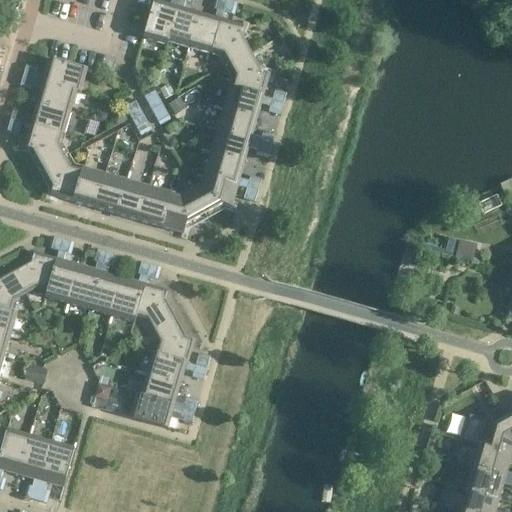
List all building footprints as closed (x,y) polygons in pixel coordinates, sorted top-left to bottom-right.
[(171,0),(169,7),(153,2),(142,40),(166,47),(167,44),(178,0),(171,0)] [(190,0),(178,0),(167,44),(188,50),(198,16),(182,11),(185,3),(190,4),(190,0)] [(222,14),(226,1),(220,0),(213,0),(210,10),(215,12),(213,20),(198,16),(188,50),(211,56),(212,52),(220,22),(222,14)] [(226,1),(222,14),(233,17),(237,5),(226,1)] [(235,26),(220,22),(212,52),(223,55),(230,67),(250,56),(242,42),(247,40),(245,36),(247,26),(236,22),(235,26)] [(258,70),(250,56),(230,67),(236,79),(233,89),(263,99),(267,84),(271,85),(274,74),(264,71),(262,68),(258,70)] [(87,71),(49,60),(44,77),(35,74),(37,69),(26,66),(22,77),(76,94),(79,95),(87,71)] [(76,94),(22,77),(19,88),(30,92),(32,87),(40,90),(36,105),(70,115),(76,94)] [(168,86),(159,91),(164,99),(173,95),(168,86)] [(283,105),(271,101),(263,99),(233,89),(229,88),(222,112),(256,121),(260,106),(269,109),(268,113),(279,116),(283,105)] [(170,121),(153,90),(142,96),(159,127),(170,121)] [(274,91),(271,101),(283,105),(286,94),(274,91)] [(179,99),(168,106),(175,117),(185,110),(179,99)] [(151,131),(133,100),(123,106),(140,137),(151,131)] [(70,115),(36,105),(31,120),(23,118),(24,113),(13,109),(9,121),(21,125),(29,127),(59,136),(63,137),(70,115)] [(256,121),(222,112),(216,133),(270,148),(273,137),(261,134),(260,139),(251,137),(256,121)] [(121,115),(111,121),(116,129),(126,123),(121,115)] [(21,125),(9,121),(6,132),(17,136),(21,125)] [(179,130),(176,123),(165,128),(169,135),(179,130)] [(59,136),(29,127),(26,138),(23,149),(24,149),(37,174),(62,159),(56,148),(59,136)] [(270,148),(216,133),(209,155),(243,165),(248,150),(256,152),(255,157),(267,160),(270,148)] [(246,190),(257,193),(261,181),(249,178),(247,183),(239,180),(243,165),(209,155),(203,178),(207,179),(237,187),(246,190)] [(68,171),(62,159),(37,174),(50,197),(71,204),(80,174),(68,171)] [(81,170),(80,174),(71,204),(93,210),(103,176),(81,170)] [(125,183),(103,176),(93,210),(116,216),(125,183)] [(237,187),(207,179),(204,190),(192,197),(207,222),(230,209),(231,209),(233,202),(237,187)] [(148,189),(125,183),(116,216),(138,223),(148,189)] [(171,196),(148,189),(138,223),(161,229),(169,200),(171,196)] [(257,193),(246,190),(243,200),(254,204),(257,193)] [(207,222),(192,197),(180,203),(169,200),(161,229),(182,236),(183,235),(207,222)] [(47,250),(57,253),(61,241),(51,238),(47,250)] [(61,241),(57,253),(55,261),(46,291),(44,299),(67,305),(77,267),(62,263),(64,255),(70,256),(73,245),(61,241)] [(94,251),(93,255),(90,262),(95,264),(93,272),(77,267),(67,305),(89,311),(105,254),(94,251)] [(116,257),(105,254),(89,311),(110,318),(121,280),(106,276),(108,267),(113,269),(116,257)] [(30,264),(13,273),(12,274),(23,293),(34,287),(46,291),(55,261),(33,255),(30,264)] [(138,263),(136,269),(134,275),(139,276),(136,285),(121,280),(110,318),(133,324),(135,316),(144,286),(146,278),(150,266),(138,263)] [(160,270),(150,266),(146,278),(157,281),(160,270)] [(23,293),(12,274),(0,280),(0,309),(8,312),(11,300),(23,293)] [(165,293),(144,286),(135,316),(147,319),(153,331),(173,320),(163,302),(165,293)] [(0,334),(10,337),(16,314),(8,312),(0,309),(0,334)] [(184,339),(173,320),(153,331),(160,343),(156,354),(186,363),(192,342),(184,339)] [(10,337),(0,334),(0,357),(3,358),(10,337)] [(152,353),(145,376),(179,386),(184,370),(192,373),(191,378),(203,381),(206,369),(195,366),(186,363),(156,354),(152,353)] [(210,359),(198,356),(197,356),(195,366),(206,369),(210,359)] [(32,367),(29,382),(44,385),(47,371),(32,367)] [(179,386),(145,376),(139,397),(193,413),(197,402),(185,399),(184,404),(175,401),(179,386)] [(101,377),(99,384),(107,387),(109,380),(101,377)] [(97,385),(94,398),(101,401),(108,397),(110,389),(97,385)] [(136,396),(135,397),(131,396),(127,397),(124,400),(122,410),(123,413),(126,416),(130,417),(129,420),(167,431),(170,419),(179,421),(185,423),(190,425),(193,413),(139,397),(136,396)] [(511,416),(497,425),(492,428),(483,425),(481,420),(466,416),(459,441),(477,447),(511,457),(511,452),(511,416)] [(6,431),(3,439),(0,451),(0,492),(2,493),(4,487),(5,481),(0,479),(3,471),(18,476),(29,438),(6,431)] [(51,444),(29,438),(18,476),(34,480),(31,488),(27,487),(25,493),(23,498),(34,502),(51,444)] [(74,450),(51,444),(34,502),(45,505),(47,499),(49,494),(44,492),(46,484),(63,488),(74,450)] [(511,457),(477,447),(470,469),(511,481),(511,474),(506,473),(511,457)] [(511,481),(470,469),(464,491),(498,501),(503,485),(511,488),(510,493),(511,493),(511,481)] [(494,511),(498,501),(464,491),(458,511),(494,511)]
